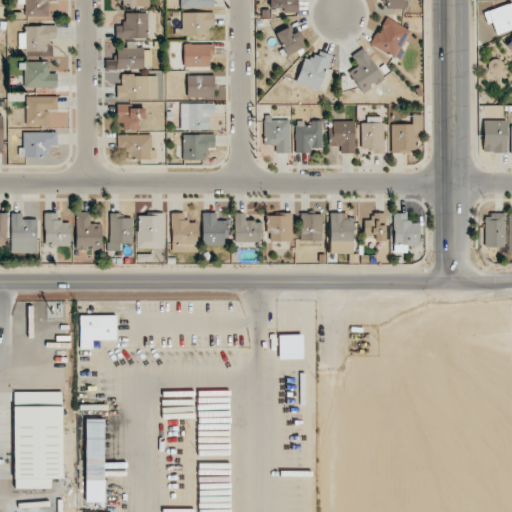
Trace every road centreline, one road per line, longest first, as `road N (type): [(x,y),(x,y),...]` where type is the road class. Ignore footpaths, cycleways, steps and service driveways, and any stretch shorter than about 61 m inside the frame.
road 1 (tertiary): [(511,284),(0,282)]
road 2 (residential): [(0,182),(511,184)]
road 3 (tertiary): [(447,0),(448,284)]
road 4 (residential): [(331,283),(330,511)]
road 5 (residential): [(89,0),(90,183)]
road 6 (residential): [(242,0),(245,182)]
